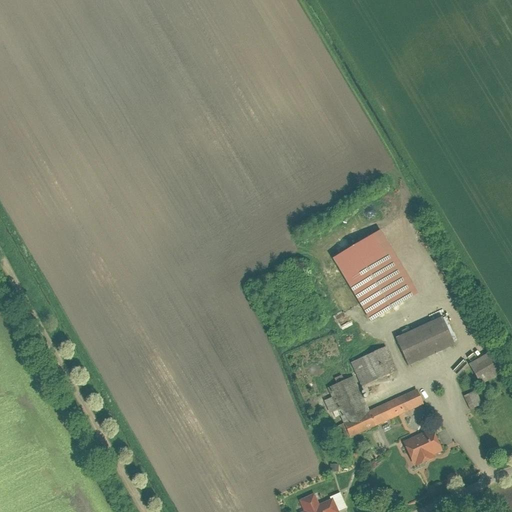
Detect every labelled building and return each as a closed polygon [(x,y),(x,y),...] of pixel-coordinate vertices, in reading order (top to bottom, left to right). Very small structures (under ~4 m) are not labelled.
[(381,228),(333,256),(371,320),(418,292),(381,228)] [(442,315),(395,336),(408,365),(455,343),(442,315)] [(385,345),(350,361),(362,386),(396,370),(385,345)] [(495,348),(468,363),(480,384),(507,369),(495,348)] [(353,374),(326,386),(348,436),(423,403),(417,390),(370,410),(353,374)] [(477,389),(461,395),(468,410),(483,403),(477,389)] [(433,427),(403,441),(413,464),(443,450),(433,427)] [(328,464),(329,472),(337,471),(336,463),(328,464)] [(315,491),(297,499),(303,511),(299,511),(339,511),(333,498),(320,504),(315,491)]
